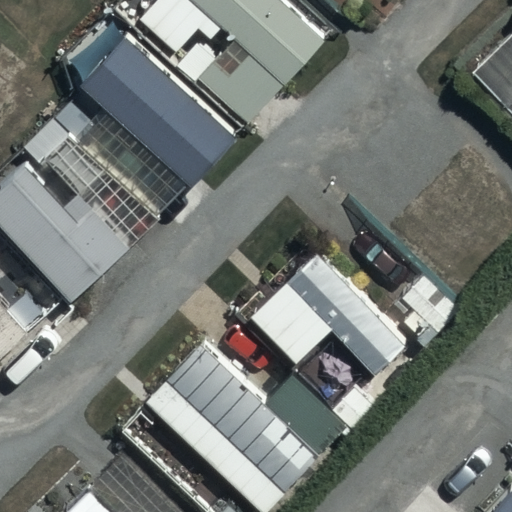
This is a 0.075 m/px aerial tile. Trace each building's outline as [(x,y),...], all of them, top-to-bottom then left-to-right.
[(122,19),(77,68),(196,175),(339,16),(321,0),(145,0),(140,7),(178,41),(200,16),(219,34),(183,74),(122,19)] [(511,33),(481,63),(511,94),(511,33)] [(31,148),(0,174),(0,213),(71,297),(164,216),(63,99),(21,136),(31,148)] [(0,238),(0,287),(32,327),(66,298),(8,231),(0,238)] [(410,336),(314,242),(249,308),(302,360),(337,325),(380,367),(410,336)] [(0,354),(32,327),(0,287),(0,354)] [(201,334),(147,394),(272,507),(326,447),(201,334)] [(198,511),(129,445),(65,511),(198,511)] [(511,511),(511,476),(478,511),(511,511)]
